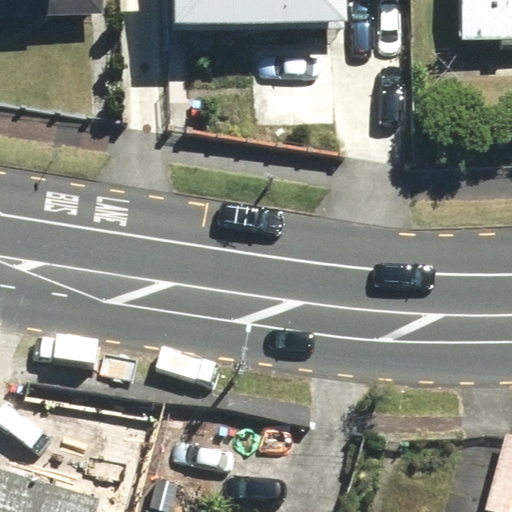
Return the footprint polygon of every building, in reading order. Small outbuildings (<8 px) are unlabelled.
[(0,0),(0,24),(107,22),(106,0),(0,0)] [(353,0),(181,0),(183,29),(354,26),(353,0)] [(511,0),(464,0),(465,46),(511,44),(511,0)] [(349,46),(325,45),(323,124),(419,128),(422,49),(349,46)] [(511,511),(511,434),(507,433),(506,436),(485,510),(492,511),(511,511)] [(0,511),(102,511),(106,499),(0,470),(0,511)]
